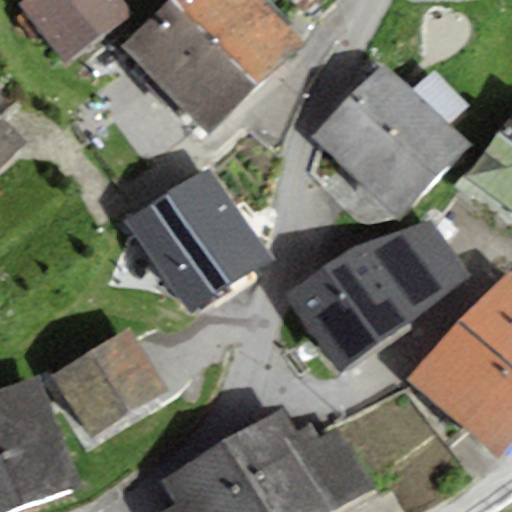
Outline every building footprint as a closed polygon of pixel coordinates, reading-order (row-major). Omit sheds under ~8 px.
[(30,0),(19,9),(63,68),(135,14),(123,0),(30,0)] [(210,136),(260,86),(175,0),(174,0),(125,49),(210,136)] [(175,0),(260,86),(303,45),(259,0),(175,0)] [(326,0),(289,0),(308,18),(326,0)] [(381,62),(312,139),(400,219),(470,142),(381,62)] [(0,112),(0,169),(29,142),(0,112)] [(508,208),(511,201),(511,116),(467,179),(508,208)] [(272,261),(208,170),(128,226),(191,317),(272,261)] [(361,245),(286,296),(342,374),(472,273),(435,222),(361,245)] [(495,460),(511,442),(511,274),(410,379),(495,460)] [(129,329),(50,377),(89,440),(167,392),(129,329)] [(0,511),(14,511),(84,484),(38,376),(0,391),(0,511)] [(311,425),(295,435),(278,408),(223,443),(266,511),(321,511),(370,481),(339,432),(322,443),(311,425)] [(266,511),(223,443),(160,484),(175,506),(166,511),(266,511)]
